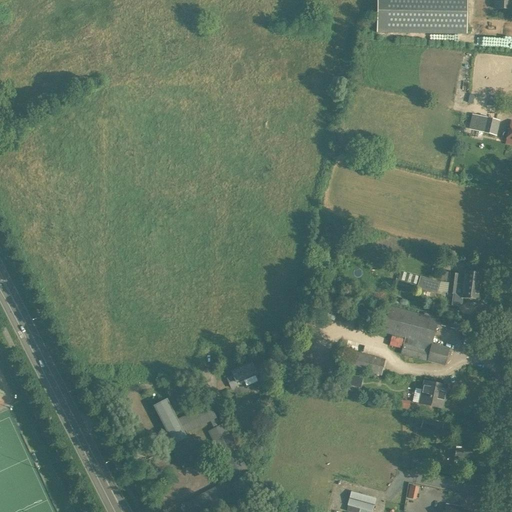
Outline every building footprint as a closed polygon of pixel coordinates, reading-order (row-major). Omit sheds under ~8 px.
[(376,0),(376,32),(467,33),(467,0),(376,0)] [(511,0),(494,0),(494,9),(511,9),(511,0)] [(490,97),(488,106),(492,107),(493,103),(498,104),(499,99),(490,97)] [(473,115),(471,124),(476,126),(475,130),(495,134),(498,121),(473,115)] [(400,272),(398,281),(416,286),(418,277),(406,273),(400,272)] [(464,280),(458,280),(458,275),(440,273),(439,282),(449,283),(457,284),(479,287),(481,274),(465,272),(464,280)] [(437,292),(440,283),(420,277),(418,286),(437,292)] [(449,283),(448,294),(453,294),(452,305),(461,307),(462,299),(478,301),(479,287),(463,285),(457,284),(449,283)] [(234,306),(101,374),(154,477),(160,474),(179,511),(197,511),(202,510),(199,503),(215,495),(190,446),(185,449),(155,390),(237,348),(230,333),(244,325),(234,306)] [(438,319),(389,307),(382,332),(404,338),(403,344),(401,354),(430,362),(444,365),(449,347),(432,343),(438,319)] [(384,360),(352,352),(348,367),(381,375),(384,360)] [(245,386),(258,381),(250,361),(229,371),(231,375),(225,378),(230,388),(235,386),(236,389),(244,386),(245,386)] [(351,376),(349,385),(356,387),(359,378),(351,376)] [(441,386),(424,382),(423,390),(415,389),(412,402),(441,408),(445,390),(439,389),(440,386),(441,386)] [(423,419),(423,420),(421,429),(440,434),(443,424),(423,419)] [(462,446),(443,447),(443,453),(454,453),(454,461),(471,460),(471,447),(462,447),(462,446)] [(417,499),(417,485),(407,484),(407,498),(417,499)] [(351,493),(350,496),(347,505),(371,511),(374,499),(351,493)]
